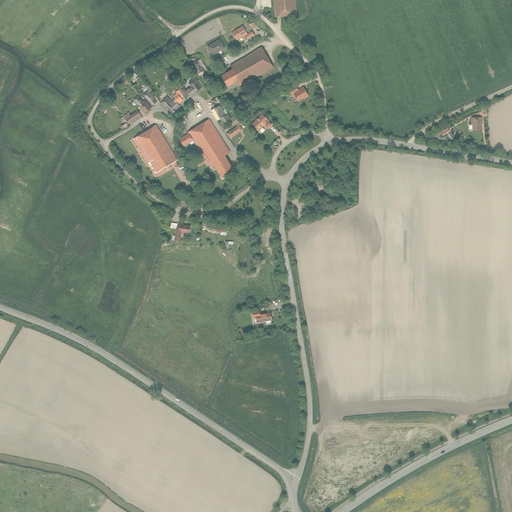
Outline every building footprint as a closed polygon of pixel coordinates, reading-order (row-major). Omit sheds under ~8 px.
[(293,0),(272,0),(273,14),(295,13),(293,0)] [(240,23),(228,29),(233,37),(242,32),(244,31),(240,23)] [(245,36),(251,32),(249,28),(244,31),(242,32),(245,36)] [(217,33),(204,41),(210,50),(223,42),(217,33)] [(229,63),(219,69),(227,83),(235,78),(237,82),(271,62),(259,42),(227,60),(229,63)] [(198,55),(191,59),(197,70),(204,66),(198,55)] [(189,83),(184,86),(188,92),(200,84),(193,73),(186,78),(189,83)] [(295,81),(286,86),(290,92),(292,90),(296,98),(307,92),(302,83),(298,85),(295,81)] [(144,86),(140,90),(150,102),(156,98),(144,86)] [(169,89),(159,98),(168,107),(179,98),(169,89)] [(143,108),(148,103),(138,92),(132,96),(143,108)] [(217,101),(208,107),(215,117),(217,115),(222,122),(230,116),(226,110),(223,111),(217,101)] [(126,108),(121,111),(126,118),(138,109),(135,105),(127,111),(126,108)] [(261,109),(250,118),(257,126),(263,120),(266,122),(270,119),(261,109)] [(479,112),(468,112),(469,127),(481,127),(479,112)] [(207,115),(185,128),(186,130),(176,137),(180,144),(191,137),(207,164),(209,163),(216,175),(230,166),(222,153),(228,150),(207,115)] [(149,123),(129,136),(144,161),(147,160),(153,170),(175,157),(165,141),(163,138),(152,121),(149,123)] [(237,122),(225,130),(229,135),(241,127),(237,122)] [(441,137),(451,135),(449,128),(450,128),(449,125),(438,128),(441,137)] [(433,137),(439,135),(437,129),(431,131),(433,137)] [(189,220),(173,220),(172,236),(181,236),(181,230),(188,230),(189,220)] [(250,314),(258,313),(258,309),(263,308),(263,304),(255,305),(255,309),(249,309),(250,314)] [(263,308),(258,309),(258,313),(259,319),(271,318),(270,308),(263,308)]
